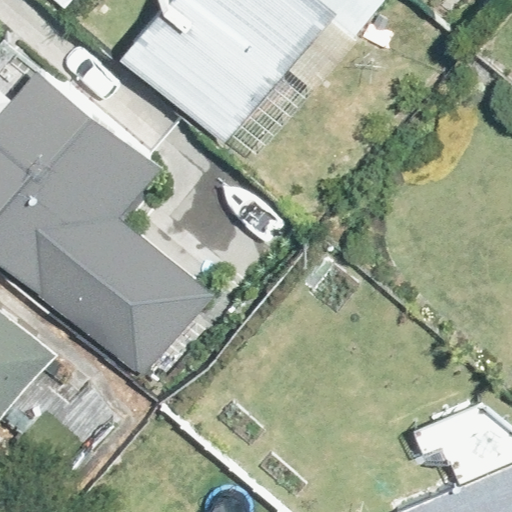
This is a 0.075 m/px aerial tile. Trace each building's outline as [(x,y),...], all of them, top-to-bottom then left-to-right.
[(318,0),(130,0),(110,23),(219,120),(318,1),(318,0)] [(318,0),(318,1),(349,28),(371,0),(318,0)] [(131,172),(153,140),(28,34),(0,67),(0,246),(87,320),(117,283),(129,293),(190,221),(131,172)] [(0,383),(47,326),(0,284),(0,383)] [(79,496),(132,426),(84,389),(74,401),(51,383),(7,441),(79,496)] [(511,511),(511,425),(374,488),(384,511),(511,511)]
